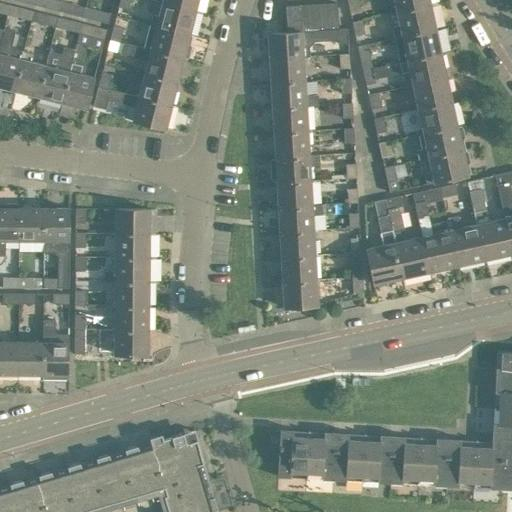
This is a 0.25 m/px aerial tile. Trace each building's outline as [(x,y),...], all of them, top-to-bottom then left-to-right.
[(8,0),(0,0),(0,8),(6,10),(8,0)] [(8,0),(6,10),(29,16),(32,6),(8,0)] [(74,0),(60,0),(58,7),(83,13),(85,3),(74,0)] [(149,20),(149,21),(188,31),(194,7),(166,0),(160,0),(158,12),(152,10),(149,20)] [(311,0),(297,0),(298,1),(300,26),(314,25),(311,0)] [(323,0),(311,0),(314,25),(326,25),(323,0)] [(336,0),(323,0),(326,25),(337,24),(336,0)] [(428,0),(393,0),(395,8),(428,1),(428,0)] [(298,1),(285,2),(286,28),(300,28),(300,26),(298,1)] [(398,20),(391,22),(394,34),(401,33),(434,26),(428,1),(395,8),(398,20)] [(85,3),(83,13),(107,19),(110,9),(85,3)] [(32,6),(29,16),(53,22),(56,12),(32,6)] [(56,12),(53,22),(77,28),(80,18),(56,12)] [(361,15),(351,17),(354,32),(364,29),(361,15)] [(78,28),(76,39),(101,45),(106,25),(80,18),(77,28),(78,28)] [(113,21),(109,35),(119,37),(123,23),(113,21)] [(149,21),(143,44),(149,45),(149,46),(183,54),(183,53),(186,53),(188,52),(190,42),(189,40),(186,39),(188,31),(149,21)] [(0,83),(12,86),(20,54),(21,47),(13,44),(11,41),(14,26),(3,23),(2,25),(0,32),(0,83)] [(286,28),(266,30),(268,55),(301,53),(309,52),(308,42),(314,36),(337,35),(338,39),(347,38),(346,25),(338,25),(326,26),(314,27),(300,28),(286,28)] [(403,46),(396,47),(399,58),(439,50),(434,26),(401,33),(403,46)] [(109,35),(107,44),(119,48),(118,49),(146,56),(143,69),(177,77),(183,54),(149,46),(149,45),(143,44),(122,38),(119,37),(109,35)] [(366,39),(356,41),(360,56),(369,54),(366,39)] [(44,60),(36,92),(60,98),(68,67),(70,59),(73,44),(63,42),(61,50),(47,47),(44,60)] [(20,54),(12,86),(36,92),(44,60),(30,57),(32,49),(21,47),(20,54)] [(348,49),(338,49),(339,64),(349,64),(348,49)] [(397,58),(362,66),(365,80),(375,78),(374,74),(399,68),(399,69),(408,67),(411,82),(444,74),(439,50),(399,58),(397,58)] [(301,53),(268,55),(269,79),(302,77),(301,54),(301,53)] [(68,67),(60,98),(84,104),(93,73),(78,69),(80,61),(70,59),(68,67)] [(101,67),(97,82),(107,84),(111,70),(101,67)] [(138,91),(138,92),(171,100),(177,77),(143,69),(138,91)] [(350,74),(339,74),(340,89),(350,88),(350,74)] [(444,74),(411,82),(416,105),(450,98),(444,74)] [(302,77),(269,79),(271,104),(304,102),(318,101),(317,90),(303,91),(302,77)] [(97,82),(92,102),(105,104),(107,96),(127,100),(123,114),(131,117),(165,125),(171,100),(138,92),(107,84),(97,82)] [(377,88),(367,90),(370,104),(380,102),(377,88)] [(351,98),(341,99),(342,113),(352,113),(351,98)] [(450,98),(416,105),(422,130),(455,123),(450,98)] [(304,102),(271,104),(272,129),(305,127),(304,102)] [(382,112),(372,114),(375,129),(385,126),(382,112)] [(420,145),(416,146),(418,155),(427,153),(427,154),(460,147),(458,136),(460,135),(462,133),(460,124),(458,122),(455,123),(422,130),(418,131),(420,145)] [(353,123),(343,124),(343,138),(353,138),(353,123)] [(305,127),(272,129),(274,154),(307,152),(307,151),(305,127)] [(388,136),(378,138),(381,153),(391,151),(388,136)] [(430,168),(423,169),(426,180),(466,172),(463,160),(466,160),(467,157),(465,148),(463,147),(460,147),(427,154),(430,168)] [(272,163),(270,165),(270,174),(273,176),(275,176),(275,178),(308,176),(308,161),(319,161),(318,150),(307,151),(307,152),(274,154),(275,163),(272,163)] [(355,159),(345,159),(346,174),(356,173),(355,159)] [(393,160),(383,162),(388,188),(399,186),(393,160)] [(511,166),(493,171),(503,213),(511,249),(511,248),(511,202),(507,181),(511,180),(511,166)] [(482,173),(466,177),(473,208),(475,219),(484,255),(511,249),(503,213),(487,217),(485,205),(481,184),(484,184),(482,173)] [(308,176),(275,178),(277,203),(310,201),(310,200),(308,176)] [(454,179),(438,183),(440,193),(457,189),(454,179)] [(438,183),(411,189),(414,199),(440,193),(438,183)] [(356,184),(346,184),(347,199),(357,198),(356,184)] [(400,191),(383,195),(390,226),(389,227),(392,237),(393,237),(401,273),(429,267),(421,231),(404,235),(402,224),(399,207),(396,206),(395,203),(402,201),(400,191)] [(381,240),(366,243),(373,279),(401,273),(393,237),(392,237),(389,227),(390,226),(383,195),(373,197),(377,212),(381,240)] [(0,249),(4,250),(4,236),(17,236),(18,204),(17,204),(17,202),(15,200),(5,200),(3,201),(3,204),(0,204),(0,249)] [(310,201),(277,203),(278,228),(311,226),(310,209),(321,209),(320,200),(310,200),(310,201)] [(18,204),(17,236),(18,236),(18,245),(42,246),(42,236),(42,204),(18,204)] [(42,236),(42,246),(42,247),(54,247),(57,251),(57,284),(67,284),(68,236),(68,204),(42,204),(42,236)] [(85,204),(75,204),(75,219),(85,219),(85,204)] [(114,205),(114,230),(148,230),(148,205),(140,205),(114,205)] [(358,208),(348,209),(348,223),(358,223),(358,208)] [(428,211),(417,213),(421,231),(429,267),(456,261),(445,216),(430,219),(428,211)] [(457,212),(445,215),(446,216),(445,216),(456,261),(484,255),(475,219),(459,223),(457,212)] [(311,226),(278,228),(280,253),(313,251),(311,226)] [(85,228),(75,228),(75,243),(85,243),(85,228)] [(114,230),(114,254),(148,255),(148,230),(114,230)] [(359,233),(349,233),(350,248),(360,248),(359,233)] [(313,251),(280,253),(281,278),(314,276),(313,251)] [(75,252),(74,267),(85,267),(85,252),(75,252)] [(104,266),(104,276),(113,276),(113,278),(147,278),(148,255),(114,254),(114,266),(104,266)] [(361,258),(350,258),(351,273),(361,273),(361,258)] [(2,273),(2,283),(17,283),(17,273),(2,273)] [(17,273),(17,283),(43,283),(43,273),(17,273)] [(361,273),(351,273),(352,289),(362,286),(361,273)] [(314,276),(281,278),(283,303),(287,303),(288,305),(295,305),(296,302),(306,302),(316,301),(314,276)] [(113,278),(113,303),(147,303),(147,278),(113,278)] [(74,286),(74,301),(84,300),(84,286),(74,286)] [(17,289),(2,289),(2,299),(17,299),(17,289)] [(17,289),(17,299),(34,299),(35,289),(17,289)] [(69,289),(52,289),(52,299),(69,300),(69,289)] [(113,303),(113,326),(147,326),(147,303),(113,303)] [(84,310),(74,310),(74,325),(84,325),(84,310)] [(54,315),(42,315),(42,339),(42,371),(67,371),(66,339),(66,328),(54,328),(54,315)] [(74,334),(74,349),(84,349),(84,334),(84,325),(74,325),(74,334)] [(113,326),(113,351),(147,351),(147,326),(113,326)] [(0,370),(16,371),(16,339),(0,338),(0,370)] [(16,339),(16,371),(42,371),(42,339),(16,339)] [(278,454),(277,474),(509,485),(511,485),(511,348),(495,347),(495,363),(494,369),(491,432),(491,443),(292,434),(291,438),(279,437),(278,454)] [(0,486),(0,511),(80,511),(157,489),(164,511),(212,511),(197,458),(202,457),(193,425),(163,434),(161,429),(149,432),(152,442),(11,483),(3,486),(0,486)]
